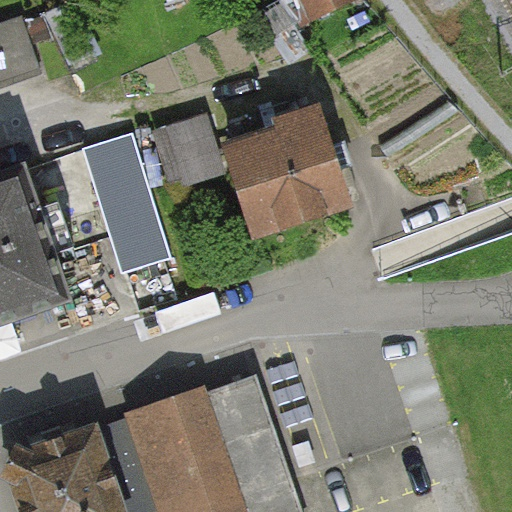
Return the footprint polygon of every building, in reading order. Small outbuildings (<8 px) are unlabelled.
[(353,0),(309,0),(318,17),(353,0)] [(309,45),(281,6),(260,20),(288,60),(309,45)] [(0,90),(42,76),(23,19),(0,27),(0,90)] [(283,132),(230,149),(258,235),(349,205),(318,110),(280,123),(283,132)] [(208,118),(170,131),(187,182),(225,170),(208,118)] [(133,135),(85,150),(124,275),(172,260),(133,135)] [(0,322),(68,299),(24,170),(0,178),(0,322)] [(303,511),(263,379),(128,419),(156,511),(303,511)] [(123,511),(94,426),(0,458),(18,511),(123,511)]
